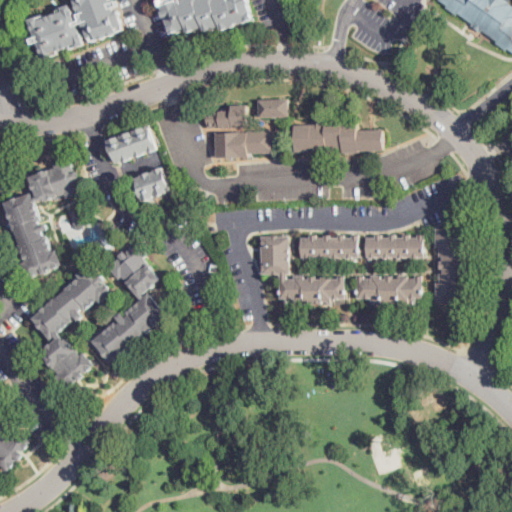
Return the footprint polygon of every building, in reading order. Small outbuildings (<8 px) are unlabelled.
[(115,0),(116,2),(120,0),(122,6),(119,7),(127,28),(92,41),(90,36),(85,37),(87,44),(73,49),(72,46),(59,50),(60,53),(45,59),(39,42),(35,44),(33,39),(39,37),(32,20),(45,15),(46,18),(59,13),(58,10),(73,5),(75,11),(81,8),(77,0),(115,0)] [(248,0),(256,19),(243,24),(243,22),(236,25),(237,26),(224,31),(222,24),(220,25),(220,26),(208,30),(206,25),(202,26),(202,27),(191,32),(189,26),(186,27),(175,32),(161,0),(248,0)] [(511,0),(511,2),(511,4),(511,50),(509,48),(508,51),(496,43),(498,41),(484,31),(482,33),(472,25),(473,23),(459,13),(458,15),(447,8),(448,5),(440,0),(511,0)] [(261,116),(260,99),(291,98),(292,116),(261,116)] [(239,126),(240,131),(276,130),(277,152),(252,153),(253,156),(220,157),(219,133),(223,133),(223,128),(210,128),(209,110),(234,109),(234,105),(251,104),(251,126),(239,126)] [(345,116),(345,120),(361,119),(361,130),(386,129),(387,149),(361,150),(361,153),(345,154),(345,148),(331,148),(331,153),(314,153),(314,150),(298,151),(297,125),(320,124),(320,117),(345,116)] [(148,125),(149,127),(153,126),(161,148),(149,153),(126,161),(126,159),(119,162),(112,139),(148,125)] [(84,193),(69,198),(66,192),(38,202),(46,224),(49,223),(51,229),(48,230),(56,251),(60,249),(66,264),(31,277),(25,262),(29,260),(8,202),(37,191),(32,176),(57,167),(56,163),(71,157),(84,193)] [(147,198),(139,177),(145,175),(144,173),(165,166),(166,165),(175,188),(147,198)] [(86,226),(87,228),(84,229),(83,227),(78,229),(71,212),(82,208),(89,225),(86,226)] [(464,228),(464,245),(471,245),(471,273),(467,273),(467,302),(439,301),(439,282),(442,282),(442,247),(439,247),(439,228),(464,228)] [(370,257),(370,235),(427,234),(427,257),(370,257)] [(293,236),(293,276),(348,276),(348,298),(335,298),(335,304),(297,304),(297,298),(283,298),(283,273),(265,273),(265,236),(293,236)] [(362,238),(362,257),(305,256),(305,237),(362,238)] [(148,256),(144,259),(149,264),(150,264),(163,278),(145,295),(147,297),(151,293),(162,305),(163,304),(166,308),(165,309),(170,314),(162,322),(163,323),(159,326),(158,325),(155,328),(155,329),(149,335),(148,333),(137,344),(130,350),(129,349),(127,351),(128,352),(124,356),(123,354),(115,361),(97,342),(116,325),(115,324),(118,321),(121,324),(124,321),(120,317),(126,312),(129,316),(131,314),(130,313),(145,299),(124,276),(122,279),(111,267),(120,258),(123,261),(125,260),(121,255),(126,251),(130,256),(131,255),(129,252),(138,244),(148,256)] [(116,292),(104,303),(101,299),(85,312),(87,315),(82,320),(79,317),(63,331),(83,355),(86,352),(97,364),(68,388),(58,376),(61,373),(43,352),(55,342),(35,318),(83,278),(80,274),(92,264),(116,292)] [(425,276),(425,298),(412,297),(412,304),(375,303),(375,297),(360,297),(361,275),(425,276)] [(0,420),(18,434),(20,431),(33,441),(10,471),(0,462),(0,420)]
